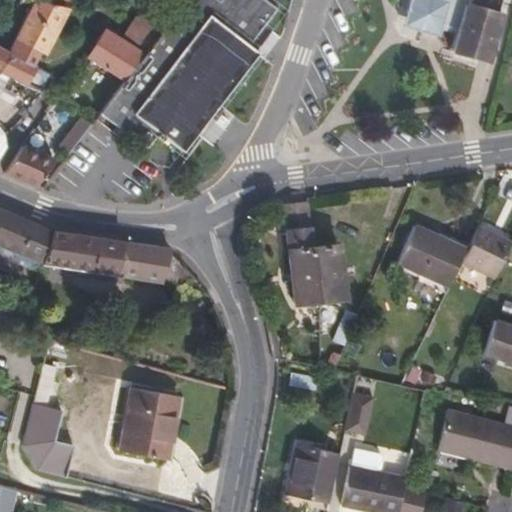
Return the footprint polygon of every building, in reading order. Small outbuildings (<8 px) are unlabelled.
[(32,69),(19,63),(25,49),(38,54),(59,8),(33,0),(30,0),(6,52),(0,65),(0,72),(25,84),(32,69)] [(179,150),(252,50),(250,48),(242,43),(257,22),(268,6),(259,0),(178,0),(95,113),(142,147),(152,135),(157,140),(160,136),(179,150)] [(453,24),(460,0),(405,0),(402,10),(404,14),(432,20),(453,24)] [(481,62),(494,15),(491,14),(494,0),(460,0),(453,24),(450,35),(445,53),(481,62)] [(428,34),(432,20),(404,14),(413,29),(428,34)] [(450,35),(453,24),(432,20),(428,34),(436,37),(438,31),(450,35)] [(250,48),(265,28),(257,22),(242,43),(250,48)] [(134,52),(97,31),(83,57),(120,77),(134,52)] [(64,154),(87,124),(77,118),(55,147),(64,154)] [(31,184),(51,160),(16,143),(3,169),(31,184)] [(308,249),(305,205),(275,208),(278,252),(284,251),(288,305),(312,303),(308,249)] [(0,248),(35,262),(48,230),(0,209),(0,248)] [(443,283),(460,247),(410,224),(393,260),(417,271),(443,283)] [(491,279),(508,242),(476,227),(459,264),(491,279)] [(175,260),(166,249),(48,230),(35,262),(32,277),(40,280),(44,264),(171,280),(175,260)] [(338,301),(334,247),(308,249),(312,303),(338,301)] [(443,283),(417,271),(413,278),(440,290),(443,283)] [(511,366),(511,329),(489,322),(478,355),(511,366)] [(329,369),(345,335),(340,333),(331,352),(329,351),(321,368),(329,369)] [(279,361),(274,336),(265,337),(270,359),(279,361)] [(327,381),(329,369),(321,368),(286,362),(284,373),(327,381)] [(165,458),(181,394),(135,382),(119,446),(165,458)] [(363,432),(369,403),(354,400),(348,428),(363,432)] [(70,448),(51,442),(59,412),(30,404),(18,445),(31,469),(63,478),(70,448)] [(511,462),(511,424),(442,409),(433,449),(511,467),(511,462)] [(327,504),(337,453),(295,445),(285,495),(327,504)] [(381,462),(378,456),(353,451),(350,469),(379,475),(381,462)] [(361,511),(396,511),(403,480),(379,475),(350,469),(347,468),(339,507),(361,511)] [(46,499),(2,488),(0,494),(45,505),(46,499)]
